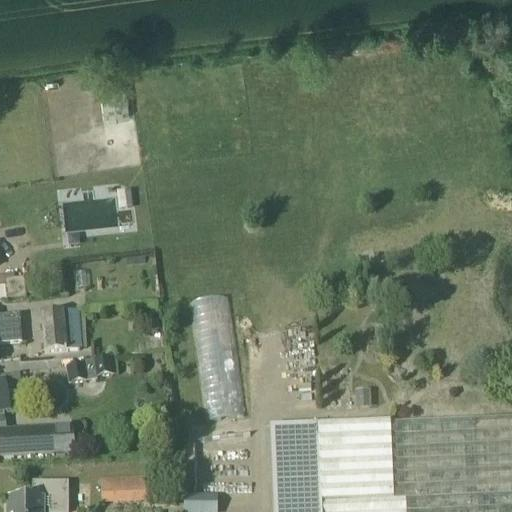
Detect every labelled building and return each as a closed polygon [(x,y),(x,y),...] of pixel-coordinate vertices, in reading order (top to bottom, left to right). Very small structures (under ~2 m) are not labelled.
[(207,422),(245,418),(231,297),(193,301),(207,422)] [(84,312),(63,314),(41,316),(44,356),(87,352),(84,312)] [(0,346),(21,345),(19,317),(0,318),(0,346)] [(110,361),(93,364),(93,366),(67,371),(69,386),(86,384),(86,382),(113,377),(110,361)] [(0,415),(11,414),(7,394),(5,380),(0,381),(0,415)] [(511,511),(511,419),(318,427),(269,429),(272,511),(511,511)] [(0,458),(53,455),(52,431),(0,434),(0,458)] [(100,480),(101,506),(150,504),(149,478),(100,480)] [(34,502),(8,502),(7,511),(66,511),(67,486),(34,486),(34,502)] [(215,511),(215,495),(180,496),(180,511),(215,511)]
